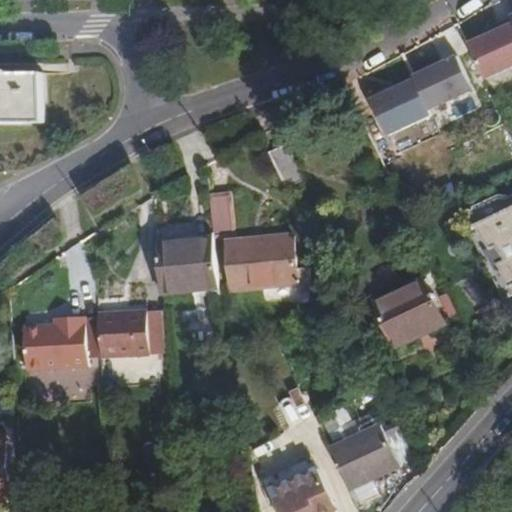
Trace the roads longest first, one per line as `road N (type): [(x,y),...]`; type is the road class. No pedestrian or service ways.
road 1 (residential): [(430,0),(292,74),(137,128)]
road 2 (residential): [(137,128),(142,92),(134,25),(0,28)]
road 3 (residential): [(137,128),(21,209)]
road 4 (tertiary): [(511,411),(420,511)]
